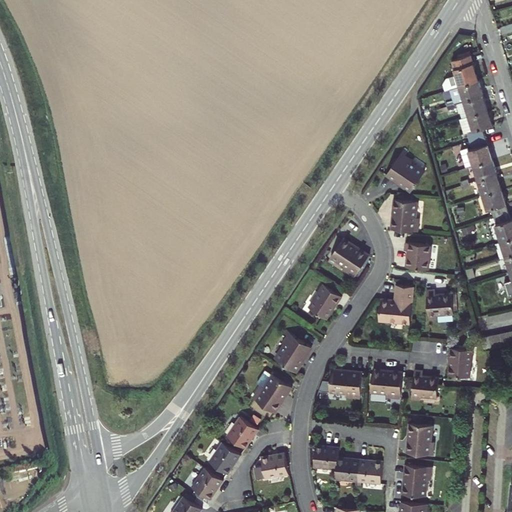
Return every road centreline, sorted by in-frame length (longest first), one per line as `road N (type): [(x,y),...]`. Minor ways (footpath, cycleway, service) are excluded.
road 1 (secondary): [(98,457),(15,107)]
road 2 (secondary): [(15,107),(78,461)]
road 3 (residential): [(300,437),(317,366),(383,263),(372,222),(333,185)]
road 4 (tertiary): [(459,0),(333,185)]
road 5 (tertiary): [(333,185),(214,362)]
road 6 (tertiary): [(107,503),(153,461),(214,362)]
road 7 (tertiary): [(214,362),(151,432),(98,457)]
